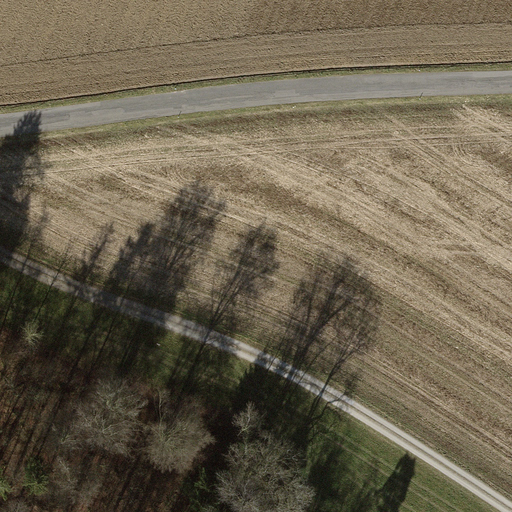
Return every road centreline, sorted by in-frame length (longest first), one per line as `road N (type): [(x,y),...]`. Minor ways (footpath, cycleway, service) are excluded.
road 1 (track): [(511,511),(279,364),(51,287),(0,256)]
road 2 (unclassified): [(0,125),(245,93),(511,80)]
